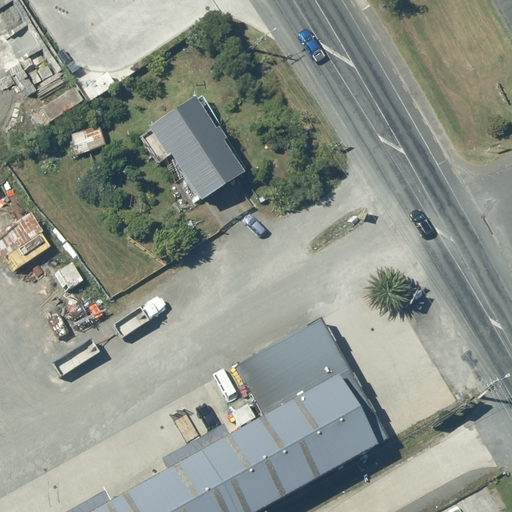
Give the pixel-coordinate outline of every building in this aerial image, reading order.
[(147,5),(118,2),(113,43),(143,46),(147,5)] [(114,85),(106,73),(81,89),(90,101),(114,85)] [(186,109),(141,139),(160,166),(163,164),(194,211),(236,183),(186,109)] [(96,130),(68,138),(73,157),(102,149),(96,130)] [(18,178),(25,189),(37,180),(22,159),(12,166),(20,177),(18,178)] [(261,417),(90,511),(253,511),(383,439),(316,320),(233,367),(261,417)]
